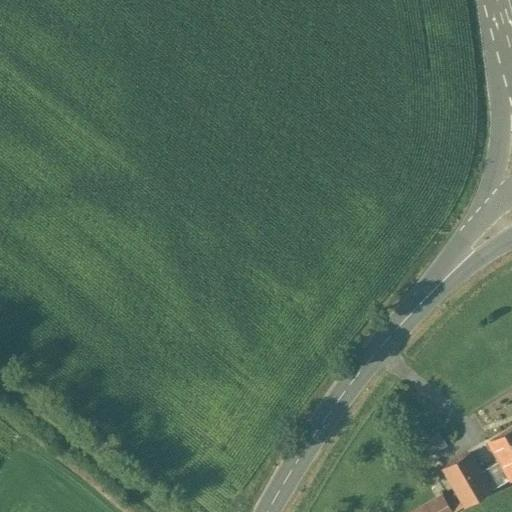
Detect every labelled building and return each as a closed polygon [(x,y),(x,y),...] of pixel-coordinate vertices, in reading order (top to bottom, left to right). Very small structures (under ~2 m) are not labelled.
[(511,427),(489,440),(511,478),(511,477),(511,427)] [(442,429),(426,438),(433,452),(449,444),(442,429)] [(481,474),(469,453),(443,468),(459,494),(465,505),(465,506),(491,490),(481,474)] [(502,484),(492,467),(481,474),(491,490),(502,484)] [(435,498),(411,511),(452,511),(447,501),(442,494),(435,498)] [(459,494),(447,501),(452,511),(465,505),(459,494)]
